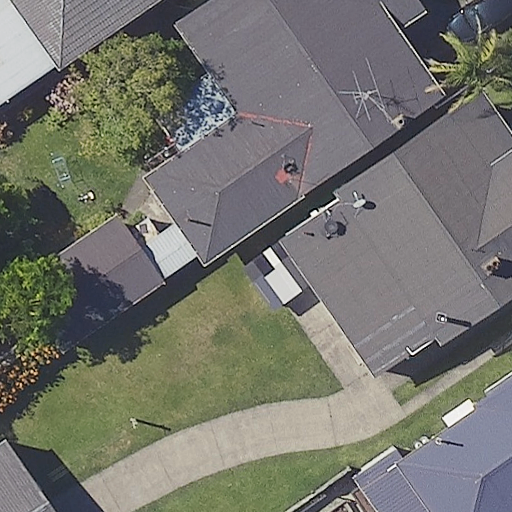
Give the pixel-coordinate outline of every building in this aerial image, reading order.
[(0,0),(0,105),(154,0),(0,0)] [(151,178),(183,224),(147,248),(171,282),(206,258),(450,89),(388,0),(207,0),(178,21),(213,72),(156,112),(186,154),(151,178)] [(511,290),(511,141),(487,104),(279,244),(373,384),(511,290)] [(156,289),(114,223),(24,280),(66,346),(156,289)] [(511,511),(511,386),(362,482),(380,511),(511,511)] [(0,511),(44,511),(4,453),(0,455),(0,511)]
